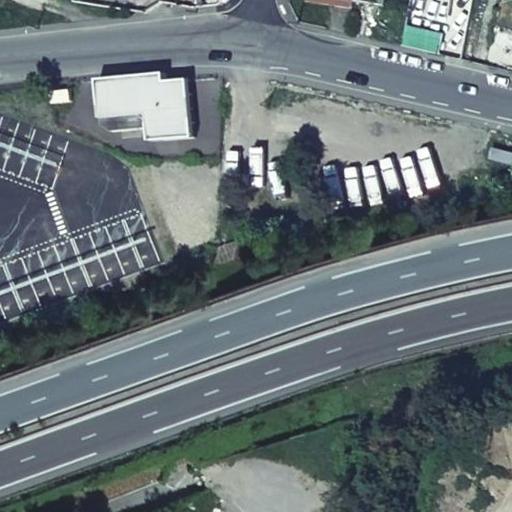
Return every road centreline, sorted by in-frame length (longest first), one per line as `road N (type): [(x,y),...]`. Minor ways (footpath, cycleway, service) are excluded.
road 1 (motorway): [(511,251),(342,292),(0,414)]
road 2 (motorway): [(0,470),(235,385),(459,316),(511,308)]
road 3 (unclassified): [(511,99),(255,42)]
road 4 (unclassified): [(255,42),(0,57)]
road 5 (unknown): [(255,42),(227,168)]
